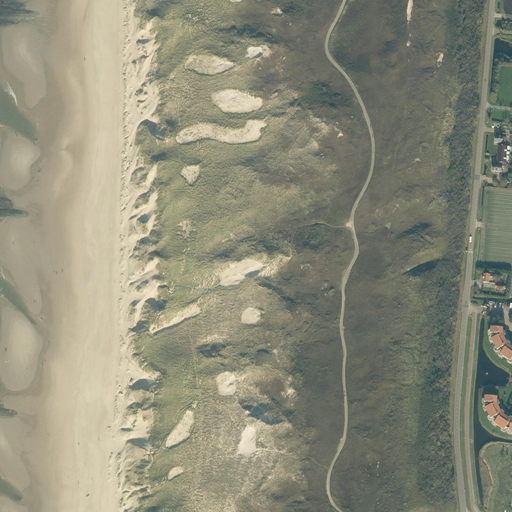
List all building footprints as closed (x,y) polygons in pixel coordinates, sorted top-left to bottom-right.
[(502,143),(503,138),(496,137),(495,143),(499,143),(499,147),(498,146),(498,155),(507,156),(507,155),(511,156),(511,148),(507,147),(503,147),(503,143),(502,143)] [(506,167),(507,156),(498,155),(497,163),(497,166),(493,166),(492,172),(502,173),(502,167),(506,167)] [(493,278),(494,275),(490,274),(490,275),(483,275),(483,283),(489,283),(490,278),(493,278)] [(511,347),(510,347),(511,344),(509,342),(506,342),(504,337),(506,335),(505,333),(503,331),(503,329),(491,328),(490,334),(493,334),(493,336),(494,338),(491,340),(497,351),(500,349),(501,351),(502,352),(500,355),(511,362),(511,359),(511,347)] [(508,418),(504,415),(504,413),(503,411),(500,410),(498,406),(500,404),(499,401),(497,400),(497,397),(485,396),(484,402),(487,403),(487,405),(488,407),(485,408),(491,419),(493,418),(494,420),(496,421),(494,423),(504,430),(506,428),(508,429),(510,429),(509,432),(511,432),(511,417),(508,418)]
